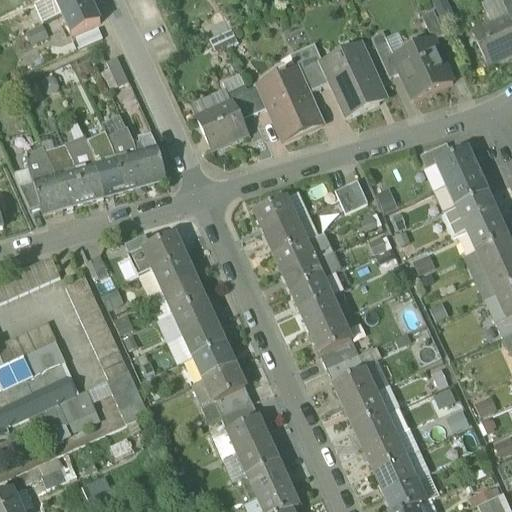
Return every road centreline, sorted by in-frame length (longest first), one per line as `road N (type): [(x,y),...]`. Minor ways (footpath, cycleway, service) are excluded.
road 1 (residential): [(343,511),(197,199)]
road 2 (residential): [(197,199),(493,111)]
road 3 (residential): [(197,199),(107,0)]
road 4 (residential): [(0,256),(197,199)]
